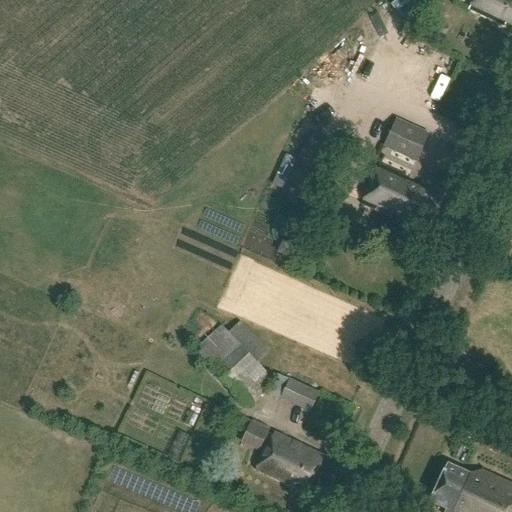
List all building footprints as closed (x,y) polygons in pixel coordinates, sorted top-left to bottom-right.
[(511,0),(473,0),(469,9),(505,26),(507,22),(511,23),(511,0)] [(449,87),(443,94),(465,113),(471,106),(449,87)] [(297,122),(310,131),(318,120),(305,111),(297,122)] [(429,134),(396,119),(383,149),(416,163),(429,134)] [(340,150),(303,132),(295,148),(303,151),(281,200),(310,213),(340,150)] [(409,178),(379,165),(362,204),(420,229),(422,225),(428,228),(444,193),(420,183),(418,188),(407,183),(409,178)] [(268,353),(240,322),(228,333),(222,326),(196,351),(249,407),(275,382),(257,363),(268,353)] [(319,392),(278,376),(270,396),(310,413),(319,392)] [(269,430),(252,421),(241,443),(259,451),(269,430)] [(324,456),(274,432),(256,468),(306,492),(324,456)] [(471,477),(447,466),(431,501),(446,509),(444,511),(511,511),(511,485),(481,472),(471,477)]
